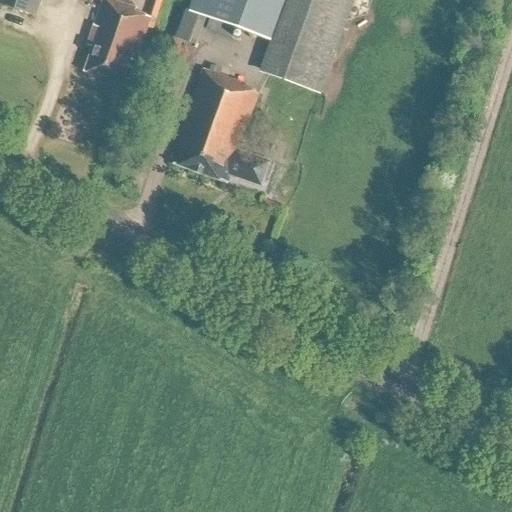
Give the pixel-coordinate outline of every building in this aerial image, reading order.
[(41,0),(0,0),(0,6),(35,19),(41,0)] [(134,62),(150,18),(134,13),(135,9),(108,0),(102,0),(87,47),(93,49),(84,73),(120,85),(129,60),(134,62)] [(271,42),(286,0),(197,0),(193,14),(212,21),(209,31),(232,39),(236,29),(271,42)] [(320,94),(353,0),(286,0),(271,42),(260,72),(320,94)] [(219,76),(221,71),(211,67),(209,73),(202,70),(169,164),(227,184),(232,169),(248,175),(245,184),(257,188),(265,164),(263,159),(256,156),(250,159),(237,155),(258,94),(242,88),(243,85),(219,76)]
